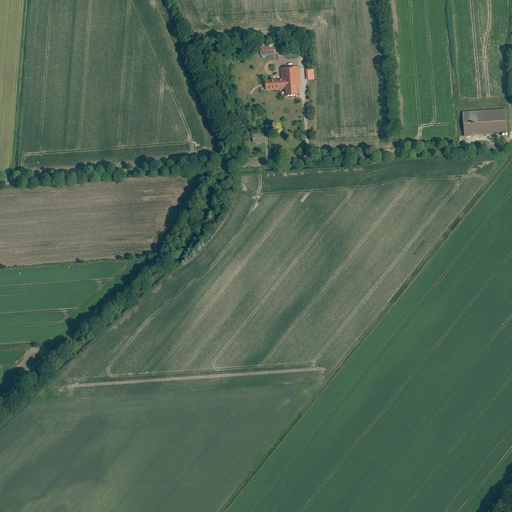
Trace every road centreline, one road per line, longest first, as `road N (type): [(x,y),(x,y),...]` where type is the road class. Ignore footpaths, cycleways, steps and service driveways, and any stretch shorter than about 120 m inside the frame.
road 1 (unclassified): [(0,180),(511,145)]
road 2 (track): [(307,160),(299,62),(268,63),(270,74),(277,68)]
